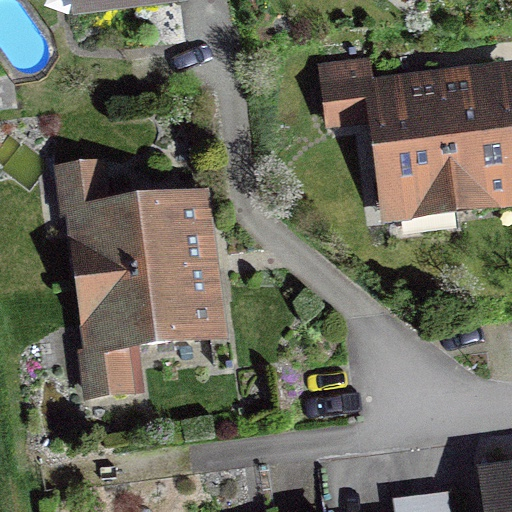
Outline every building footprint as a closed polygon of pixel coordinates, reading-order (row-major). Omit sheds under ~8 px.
[(69,0),(72,19),(187,4),(186,0),(69,0)] [(369,126),(381,225),(511,208),(511,62),(458,69),(421,73),(373,79),(370,58),(317,64),(325,132),(369,126)] [(139,354),(226,344),(220,288),(215,249),(208,191),(110,202),(106,160),(53,166),(59,220),(67,219),(82,351),(77,352),(83,402),(143,395),(139,354)] [(511,511),(511,464),(477,469),(482,511),(511,511)] [(393,511),(449,511),(447,494),(393,501),(393,511)]
